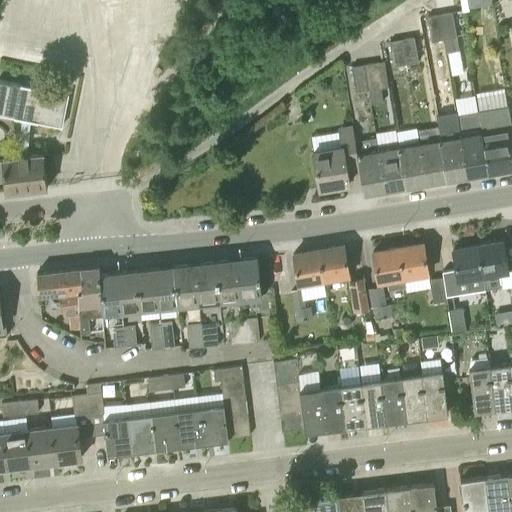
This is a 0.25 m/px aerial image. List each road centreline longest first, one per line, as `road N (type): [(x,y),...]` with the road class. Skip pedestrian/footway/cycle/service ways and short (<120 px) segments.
road 1 (residential): [(0,503),(511,438)]
road 2 (tertiary): [(511,195),(300,230),(108,250)]
road 3 (residential): [(108,250),(95,209),(0,211)]
